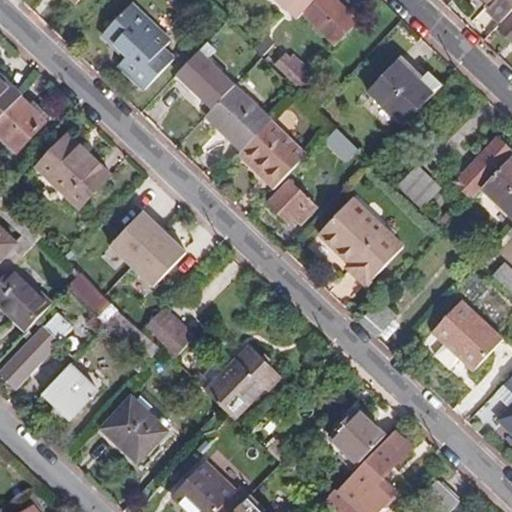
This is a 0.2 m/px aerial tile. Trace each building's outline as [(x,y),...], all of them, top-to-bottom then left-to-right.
[(276,0),(298,20),(316,0),(276,0)] [(321,0),(307,16),(337,43),(357,21),(334,0),(321,0)] [(511,0),(483,0),(504,20),(511,10),(511,0)] [(146,91),(175,60),(164,50),(171,43),(132,4),(101,36),(126,60),(120,66),(146,91)] [(511,14),(499,29),(511,41),(511,14)] [(257,49),(265,56),(275,45),(268,38),(257,49)] [(209,42),(200,52),(209,60),(217,51),(209,42)] [(200,52),(177,76),(192,91),(204,102),(228,78),(209,60),(200,52)] [(288,56),(278,67),(301,89),(312,78),(288,56)] [(404,127),(443,85),(429,72),(420,81),(398,60),(367,93),(404,127)] [(0,116),(22,94),(0,73),(0,116)] [(192,91),(177,76),(173,80),(188,95),(192,91)] [(206,118),(242,152),(271,122),(272,122),(235,87),(206,118)] [(32,104),(22,94),(0,116),(0,137),(16,154),(49,120),(48,119),(32,104)] [(32,104),(48,119),(53,115),(37,99),(32,104)] [(262,178),(275,190),(307,156),(271,122),(242,152),(266,174),(262,178)] [(325,142),(347,163),(360,149),(338,129),(325,142)] [(37,167),(80,209),(112,175),(69,134),(37,167)] [(472,198),(511,154),(511,151),(499,139),(457,184),(472,198)] [(262,178),(266,174),(242,152),(239,156),(262,178)] [(511,217),(511,157),(482,189),(511,217)] [(400,187),(422,208),(441,188),(419,168),(400,187)] [(302,226),(318,208),(290,181),(268,203),(291,225),(295,220),(302,226)] [(0,267),(6,273),(12,267),(41,236),(1,198),(0,199),(0,215),(25,238),(19,245),(0,227),(0,267)] [(351,264),(371,283),(405,247),(353,199),(320,235),(351,264)] [(148,208),(114,244),(146,273),(162,288),(196,253),(148,208)] [(114,244),(87,269),(119,301),(146,273),(114,244)] [(346,269),(367,288),(371,283),(351,264),(346,269)] [(493,275),(511,293),(511,270),(504,264),(493,275)] [(0,280),(0,305),(27,331),(52,305),(12,267),(6,273),(0,280)] [(109,324),(122,311),(81,273),(69,287),(97,313),(87,323),(100,334),(109,324)] [(461,360),(474,372),(504,340),(462,300),(432,333),(445,345),(461,360)] [(362,322),(372,332),(371,333),(376,338),(397,316),(382,302),(362,322)] [(165,308),(143,332),(162,349),(174,361),(196,336),(165,308)] [(122,311),(109,324),(138,351),(129,361),(140,371),(162,349),(143,332),(122,311)] [(59,313),(44,329),(1,373),(16,388),(74,328),(59,313)] [(236,361),(206,392),(235,420),(266,389),(270,393),(284,379),(251,345),(236,361)] [(461,360),(445,345),(435,356),(451,371),(461,360)] [(196,383),(206,392),(236,361),(226,352),(196,383)] [(70,366),(44,394),(57,407),(71,420),(98,391),(70,366)] [(511,434),(511,376),(500,389),(511,399),(511,405),(508,410),(497,421),(511,434)] [(493,397),(508,410),(511,405),(511,399),(500,389),(493,397)] [(122,449),(138,464),(156,445),(169,431),(132,396),(101,429),(122,449)] [(65,426),(71,420),(57,407),(52,413),(65,426)] [(359,467),(387,436),(357,409),(329,440),(359,467)] [(378,511),(382,508),(387,508),(397,498),(395,494),(397,491),(382,478),(411,447),(394,431),(338,493),(336,491),(324,505),(331,511),(378,511)] [(156,445),(138,464),(134,469),(141,476),(163,452),(156,445)] [(134,469),(138,464),(122,449),(117,453),(134,469)] [(234,511),(249,497),(240,488),(235,493),(205,463),(173,496),(190,511),(234,511)] [(420,503),(430,511),(452,511),(462,503),(439,482),(420,503)] [(264,511),(249,497),(234,511),(264,511)]
